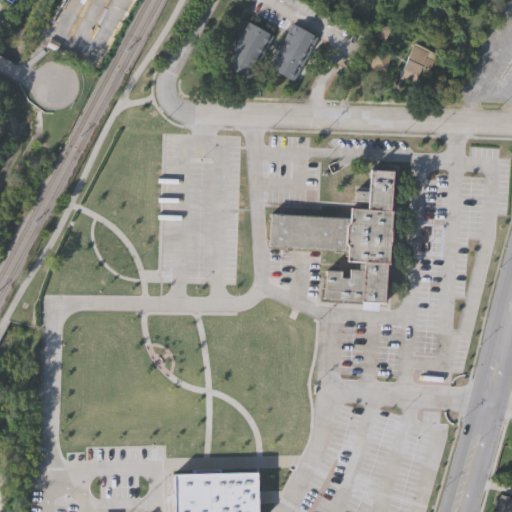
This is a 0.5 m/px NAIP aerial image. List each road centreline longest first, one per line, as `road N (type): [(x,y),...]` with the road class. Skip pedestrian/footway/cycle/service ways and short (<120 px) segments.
road 1 (residential): [(167,100),(193,115),(511,119)]
road 2 (secondary): [(511,267),(446,511)]
